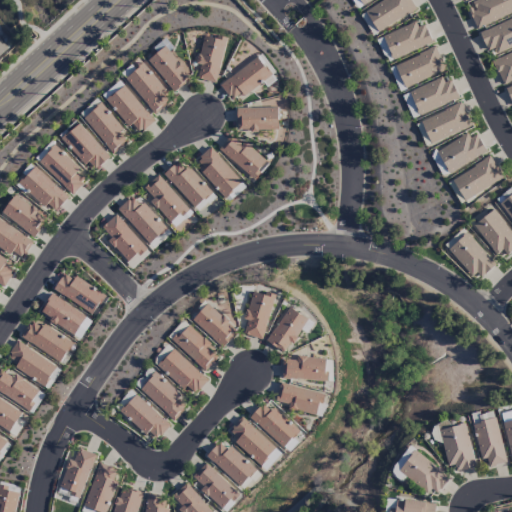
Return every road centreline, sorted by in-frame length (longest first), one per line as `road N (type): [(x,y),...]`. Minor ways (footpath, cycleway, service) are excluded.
road 1 (residential): [(511,343),(459,292),(404,261),(290,245),(246,257),(145,309),(104,358),(47,462),(39,511)]
road 2 (residential): [(0,333),(140,163),(207,116)]
road 3 (residential): [(78,403),(166,468),(247,375)]
road 4 (residential): [(307,31),(340,97),(349,139),(345,247)]
road 5 (secondary): [(0,111),(118,0)]
road 6 (residential): [(439,0),(511,140)]
